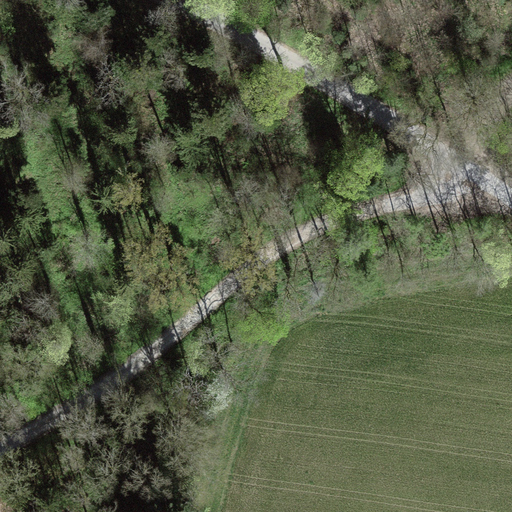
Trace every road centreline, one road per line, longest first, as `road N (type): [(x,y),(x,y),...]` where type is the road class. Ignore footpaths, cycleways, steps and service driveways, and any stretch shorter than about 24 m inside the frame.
road 1 (unclassified): [(0,446),(121,380),(272,249),(337,216),(428,194),(467,172)]
road 2 (unclassified): [(173,0),(361,99),(467,172)]
